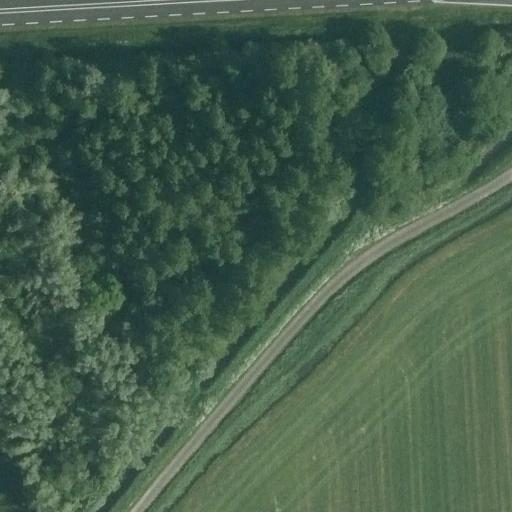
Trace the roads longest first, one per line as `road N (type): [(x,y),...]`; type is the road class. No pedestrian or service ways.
road 1 (unclassified): [(137,511),(341,278),(511,175)]
road 2 (primary): [(0,12),(216,0)]
